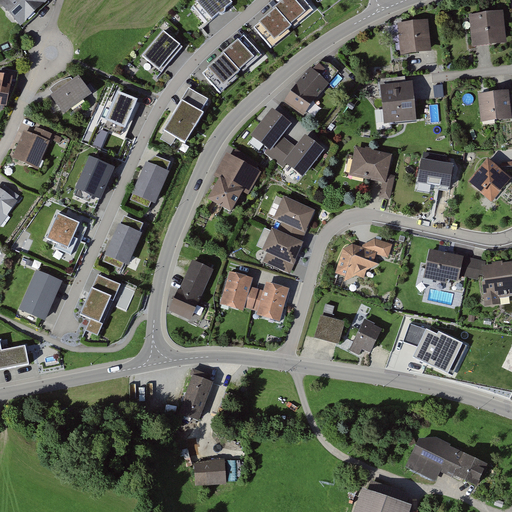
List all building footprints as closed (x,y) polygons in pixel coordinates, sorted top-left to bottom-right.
[(50,0),(49,0),(1,0),(0,1),(0,5),(21,27),(50,0)] [(232,4),(228,0),(199,0),(196,3),(211,21),(232,4)] [(294,0),(294,1),(293,0),(284,0),(274,9),(276,11),(289,27),(311,9),(303,0),(294,0)] [(289,27),(276,11),(260,24),(264,28),(257,34),(269,47),(291,28),(289,27)] [(504,14),(471,17),(475,49),(507,46),(504,14)] [(431,21),(399,23),(401,54),(433,51),(431,21)] [(181,49),(163,33),(142,57),(153,66),(161,57),(168,63),(181,49)] [(222,55),(223,56),(237,72),(251,60),(254,61),(260,56),(247,41),(241,46),(237,42),(222,55)] [(237,72),(223,56),(208,70),(211,74),(205,79),(219,94),(224,89),(224,85),(237,72)] [(332,85),(313,70),(288,100),(307,116),(332,85)] [(82,79),(54,97),(66,115),(94,97),(82,79)] [(415,83),(382,86),(385,124),(418,121),(415,83)] [(0,109),(6,111),(11,86),(0,84),(0,109)] [(189,89),(163,131),(165,132),(160,140),(171,147),(176,139),(185,144),(203,115),(200,113),(208,101),(189,89)] [(511,93),(480,95),(482,124),(511,122),(511,93)] [(135,103),(117,95),(106,119),(124,127),(135,103)] [(272,110),(251,138),(261,145),(270,153),(292,125),(282,118),(272,110)] [(33,137),(25,134),(15,160),(41,170),(52,141),(58,143),(60,137),(37,128),(33,137)] [(315,144),(305,136),(284,164),(293,171),(303,179),(325,151),(315,144)] [(355,159),(349,157),(343,176),(364,182),(365,179),(385,184),(382,195),(387,197),(392,198),(398,177),(389,175),(394,156),(359,147),(355,159)] [(263,171),(227,155),(216,180),(221,183),(212,203),(236,213),(245,194),(251,197),(263,171)] [(152,167),(146,165),(133,194),(153,203),(167,172),(166,172),(169,164),(156,158),(152,167)] [(112,169),(89,159),(76,189),(99,199),(112,169)] [(455,166),(424,161),(420,185),(452,190),(455,166)] [(511,182),(511,179),(489,161),(468,186),(492,206),(511,182)] [(0,190),(0,228),(0,229),(22,198),(9,189),(5,194),(0,190)] [(316,212),(284,197),(273,221),(306,235),(316,212)] [(78,224),(57,215),(46,240),(56,244),(54,249),(70,256),(77,240),(72,237),(78,224)] [(125,228),(119,226),(105,256),(126,265),(139,235),(138,234),(142,225),(129,219),(125,228)] [(304,244),(272,230),(262,252),(267,255),(263,263),(290,275),(304,244)] [(354,246),(344,252),(336,276),(347,278),(346,282),(380,266),(375,264),(377,257),(390,260),(394,246),(377,241),(364,248),(354,246)] [(460,277),(478,281),(483,261),(441,252),(430,250),(424,279),(447,284),(448,280),(459,283),(460,277)] [(194,262),(171,313),(193,322),(216,271),(194,262)] [(511,262),(482,267),(484,283),(481,284),(485,307),(500,305),(499,299),(511,296),(511,262)] [(59,282),(36,272),(19,310),(42,320),(59,282)] [(256,281),(232,274),(222,307),(246,315),(247,311),(259,314),(257,319),(282,326),(293,292),(269,285),(266,294),(253,290),(256,281)] [(97,295),(89,291),(79,315),(99,323),(109,300),(112,302),(119,285),(104,279),(97,295)] [(327,306),(316,338),(337,346),(345,324),(332,320),(336,309),(327,306)] [(367,320),(350,350),(361,357),(365,350),(372,354),(385,330),(367,320)] [(447,349),(431,340),(419,362),(437,372),(446,354),(460,361),(467,348),(452,340),(447,349)] [(0,343),(0,372),(29,367),(25,348),(2,352),(0,343)] [(215,384),(194,377),(181,414),(201,421),(215,384)] [(438,438),(422,441),(408,466),(437,483),(443,473),(455,479),(456,476),(481,487),(489,465),(453,447),(453,445),(438,438)] [(226,463),(198,463),(198,485),(226,485),(226,463)] [(413,511),(416,507),(366,489),(357,511),(413,511)]
